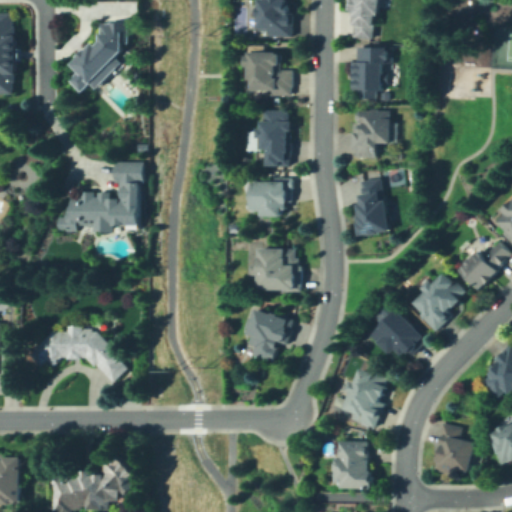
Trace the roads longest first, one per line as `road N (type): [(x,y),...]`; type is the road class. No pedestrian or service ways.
road 1 (residential): [(286,415),(305,389),(333,282),(322,164),(323,0)]
road 2 (residential): [(0,419),(286,415)]
road 3 (residential): [(511,297),(422,400),(406,444),(405,511)]
